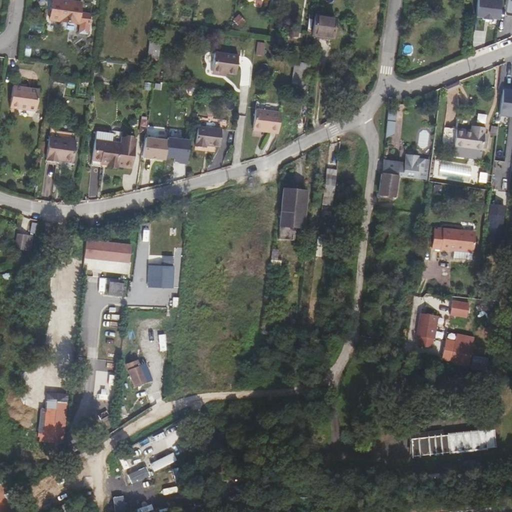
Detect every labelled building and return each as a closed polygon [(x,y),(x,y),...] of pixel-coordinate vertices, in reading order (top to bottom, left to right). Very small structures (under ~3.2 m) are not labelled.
[(52,0),(50,20),(78,24),(79,24),(78,33),(88,34),(90,13),(80,12),(81,2),(65,0),(52,0)] [(500,18),(501,0),(478,0),(476,16),(484,17),(484,18),(492,19),(493,18),(500,18)] [(336,18),(309,14),(307,36),(333,39),(336,18)] [(147,62),(154,62),(157,40),(149,39),(148,45),(147,62)] [(301,56),(300,62),(310,63),(311,55),(306,54),(307,50),(298,49),(297,56),(301,56)] [(212,71),(226,74),(235,75),(238,56),(215,52),(212,71)] [(308,73),(310,63),(300,62),(299,72),(308,73)] [(307,86),(308,73),(299,72),(297,72),(295,84),(307,86)] [(155,84),(151,109),(162,110),(165,86),(155,84)] [(13,86),(10,108),(36,111),(39,89),(13,86)] [(497,112),(511,113),(511,88),(500,87),(500,90),(497,112)] [(265,132),(278,133),(280,113),(256,110),(253,128),(266,130),(265,132)] [(387,118),(386,131),(394,131),(395,119),(387,118)] [(197,126),(195,146),(207,148),(207,146),(219,147),(222,129),(197,126)] [(454,147),(482,151),(485,128),(474,126),(474,131),(471,130),(444,127),(441,145),(454,147)] [(106,165),(117,166),(131,168),(135,140),(131,139),(130,138),(126,137),(125,138),(121,138),(122,132),(117,131),(117,134),(96,131),(95,140),(91,166),(102,167),(102,163),(107,163),(106,165)] [(393,141),(394,131),(386,131),(385,140),(393,141)] [(58,158),(73,160),(76,141),(49,137),(46,161),(57,162),(58,160),(58,158)] [(143,167),(158,170),(162,146),(148,143),(143,167)] [(480,158),(482,151),(454,147),(452,155),(480,158)] [(382,160),(378,194),(395,197),(398,176),(416,178),(418,158),(404,156),(403,163),(382,160)] [(156,177),(158,170),(143,167),(142,174),(156,177)] [(322,204),(332,206),(337,174),(326,173),(322,204)] [(283,188),(279,238),(293,239),(294,227),(304,228),(306,190),(283,188)] [(148,204),(134,207),(132,223),(152,216),(154,215),(156,203),(148,204)] [(499,232),(501,215),(488,213),(486,231),(499,232)] [(378,227),(375,247),(386,249),(389,228),(378,227)] [(473,253),(475,234),(458,233),(459,230),(441,228),(441,230),(433,229),(431,248),(458,251),(473,253)] [(486,233),(487,242),(501,241),(501,233),(486,233)] [(27,236),(16,234),(14,249),(24,251),(27,236)] [(33,237),(27,236),(24,251),(31,252),(33,237)] [(85,240),(85,259),(131,261),(132,242),(85,240)] [(473,253),(458,251),(457,259),(472,261),(473,253)] [(278,260),(271,259),(271,267),(280,268),(281,260),(278,260)] [(147,286),(173,287),(174,265),(148,264),(147,286)] [(0,274),(0,281),(10,279),(8,273),(0,274)] [(109,282),(107,295),(122,297),(123,284),(109,282)] [(451,300),(450,315),(466,315),(466,300),(451,300)] [(422,324),(420,336),(432,337),(434,326),(422,324)] [(48,345),(45,365),(51,366),(52,363),(57,364),(59,347),(48,345)] [(468,366),(470,356),(457,353),(454,363),(468,366)] [(472,356),(470,367),(484,370),(486,360),(472,356)] [(127,369),(135,388),(143,384),(135,366),(127,369)] [(43,438),(53,439),(55,410),(45,409),(43,438)] [(440,435),(439,430),(410,432),(412,455),(496,447),(495,430),(440,435)] [(119,476),(134,475),(133,463),(118,462),(119,476)] [(73,497),(59,502),(61,509),(75,504),(73,497)]
